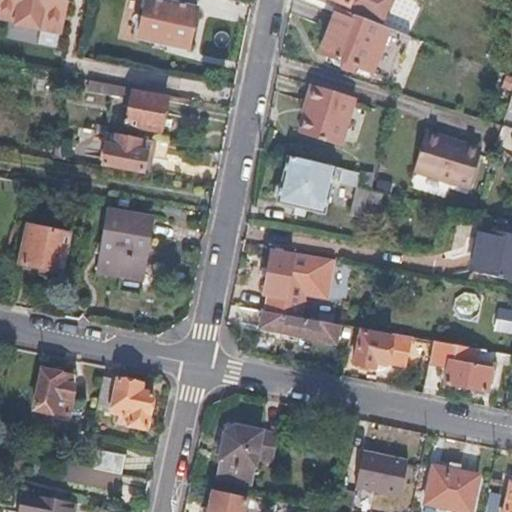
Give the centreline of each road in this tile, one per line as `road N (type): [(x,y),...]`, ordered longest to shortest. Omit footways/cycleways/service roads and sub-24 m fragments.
road 1 (residential): [(195,361),(269,0)]
road 2 (residential): [(511,430),(195,361)]
road 3 (unknown): [(223,223),(416,263),(449,261)]
road 4 (residential): [(195,361),(0,321)]
road 5 (residential): [(195,361),(163,511)]
